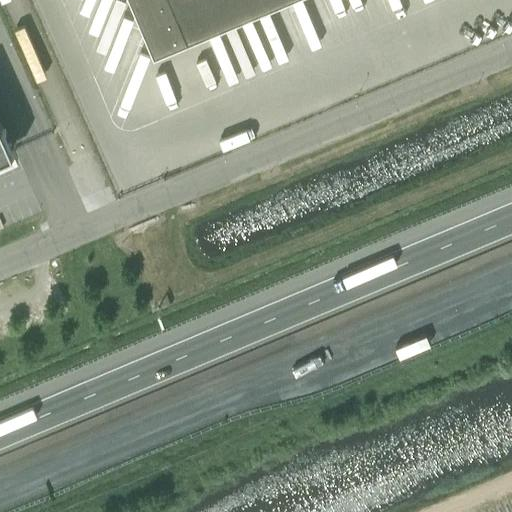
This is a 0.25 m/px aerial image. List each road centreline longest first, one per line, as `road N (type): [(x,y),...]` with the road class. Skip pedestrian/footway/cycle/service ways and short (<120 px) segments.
road 1 (motorway): [(0,479),(511,264)]
road 2 (motorway): [(511,219),(0,434)]
road 3 (unclassified): [(0,270),(511,57)]
road 4 (unknown): [(134,214),(44,0)]
